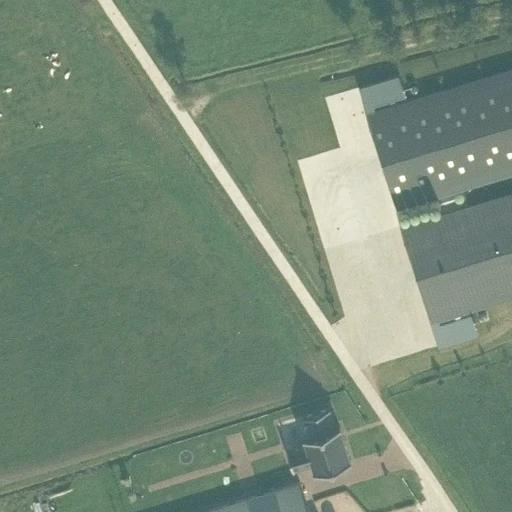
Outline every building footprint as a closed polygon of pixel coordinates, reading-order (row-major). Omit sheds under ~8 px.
[(400,74),(359,86),(396,206),(511,170),(511,62),(406,94),(400,74)] [(511,295),(511,189),(401,223),(437,345),(475,333),(469,313),(439,322),(437,319),(511,295)] [(298,242),(327,232),(322,217),(293,226),(298,242)] [(312,470),(349,458),(338,424),(334,425),(328,406),(302,414),(308,433),(301,435),(303,443),(287,448),(292,467),(310,462),(312,470)] [(308,511),(298,481),(197,511),(308,511)]
